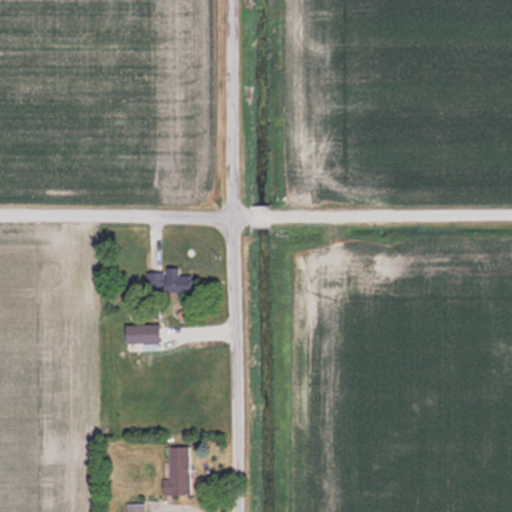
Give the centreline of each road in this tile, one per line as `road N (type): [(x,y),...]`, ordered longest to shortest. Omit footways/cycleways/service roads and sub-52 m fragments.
road 1 (residential): [(242,511),(240,0)]
road 2 (residential): [(0,220),(511,220)]
